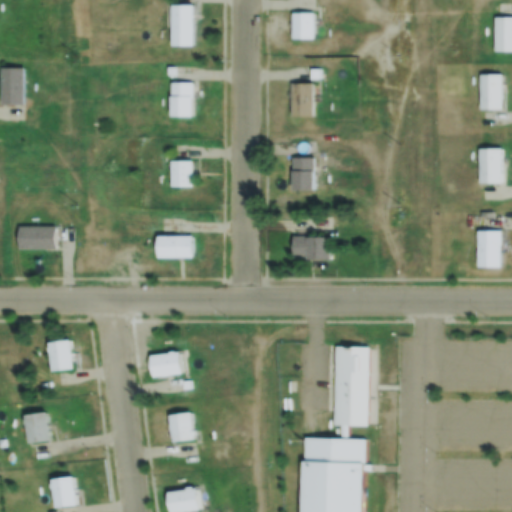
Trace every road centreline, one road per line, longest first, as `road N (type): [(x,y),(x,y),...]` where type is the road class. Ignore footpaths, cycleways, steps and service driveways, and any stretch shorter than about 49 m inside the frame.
road 1 (residential): [(511,298),(0,299)]
road 2 (track): [(387,298),(382,185),(393,130),(412,94),(413,0)]
road 3 (residential): [(244,0),(243,298)]
road 4 (residential): [(112,299),(134,511)]
